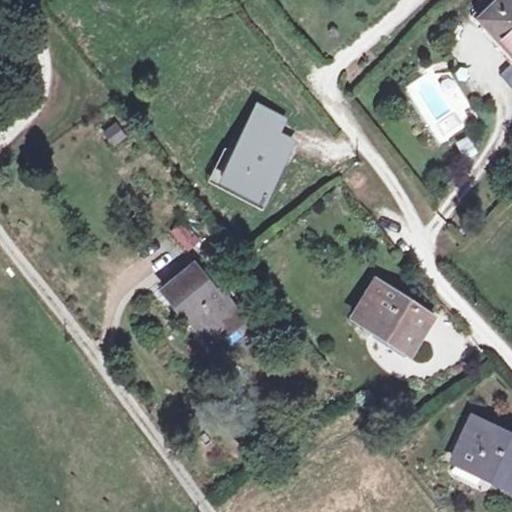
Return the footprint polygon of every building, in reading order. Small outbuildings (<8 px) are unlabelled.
[(511,0),(481,24),(511,64),(511,0)] [(256,108),(223,179),(270,203),(290,158),(281,152),(285,141),(276,136),(281,120),(256,108)] [(110,148),(126,137),(116,122),(100,133),(110,148)] [(169,230),(185,253),(200,242),(184,220),(169,230)] [(218,304),(198,274),(166,297),(188,327),(195,321),(215,349),(246,328),(225,298),(218,304)] [(376,289),(356,323),(410,360),(433,325),(376,289)] [(511,441),(476,424),(456,466),(511,492),(511,441)]
